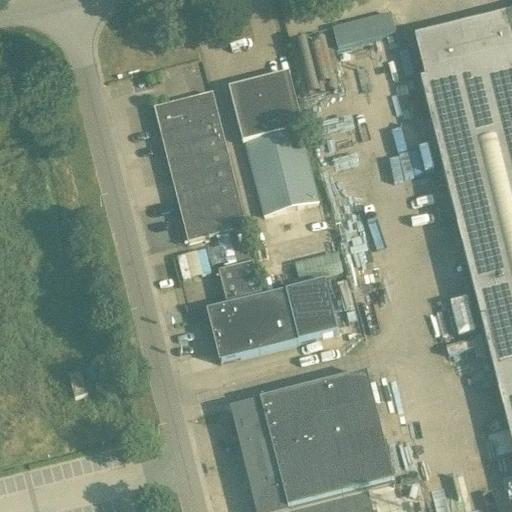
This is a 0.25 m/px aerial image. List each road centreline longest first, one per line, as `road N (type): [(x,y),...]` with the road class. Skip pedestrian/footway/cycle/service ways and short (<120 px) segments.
road 1 (unclassified): [(197,511),(65,0)]
road 2 (unknown): [(168,397),(373,356),(411,362),(440,394),(473,511)]
